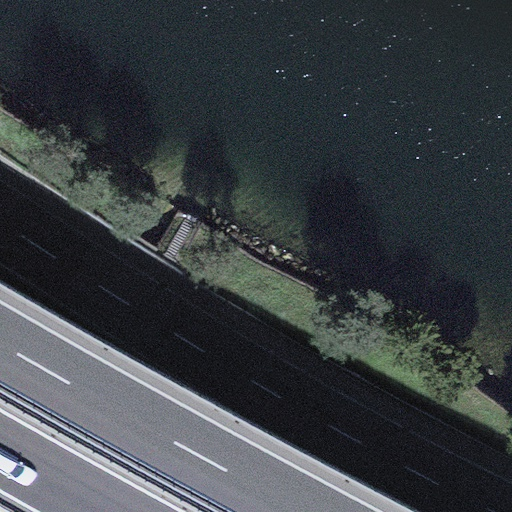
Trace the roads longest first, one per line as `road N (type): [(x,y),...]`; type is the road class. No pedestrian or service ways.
road 1 (primary): [(0,220),(262,396),(492,511)]
road 2 (motorway): [(314,511),(0,340)]
road 3 (motorway): [(0,451),(104,511)]
